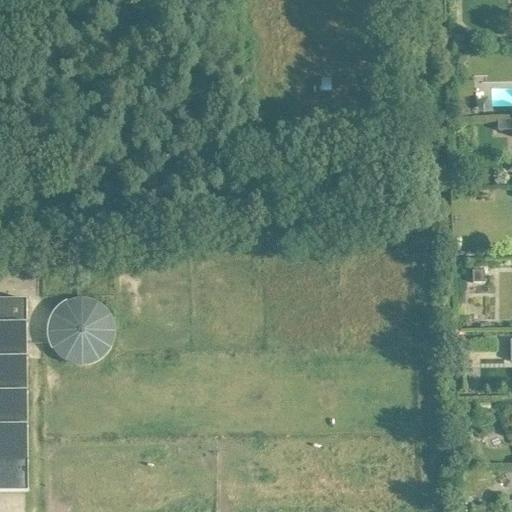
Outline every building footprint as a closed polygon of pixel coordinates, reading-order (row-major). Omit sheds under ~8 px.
[(457,51),(451,57),(452,63),(455,66),(461,67),(467,61),(466,56),(462,52),(457,51)] [(511,120),(497,120),(497,131),(511,130),(511,120)] [(484,271),(472,271),(473,283),(485,283),(484,271)] [(0,492),(28,492),(26,300),(0,300),(0,492)] [(111,362),(112,302),(51,301),(50,361),(111,362)] [(492,410),(477,410),(478,422),(492,421),(492,410)] [(462,498),(477,498),(477,484),(490,484),(490,471),(461,472),(462,498)]
